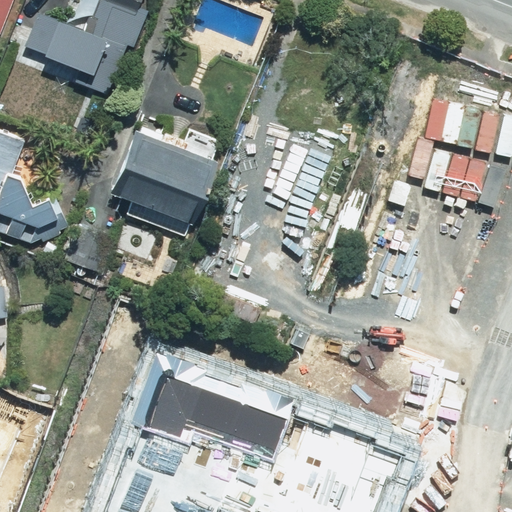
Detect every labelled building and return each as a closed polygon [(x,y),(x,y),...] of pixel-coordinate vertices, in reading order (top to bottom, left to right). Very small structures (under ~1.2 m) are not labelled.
[(12,0),(0,0),(0,31),(0,32),(12,0)] [(99,0),(90,27),(34,7),(20,45),(93,72),(104,41),(131,51),(147,7),(138,4),(139,0),(99,0)] [(443,128),(385,103),(358,166),(381,175),(372,196),(398,207),(400,203),(448,223),(486,135),(447,118),(443,128)] [(139,128),(133,126),(110,186),(109,188),(185,217),(191,202),(198,205),(210,175),(202,173),(206,163),(214,166),(216,159),(185,146),(188,138),(164,129),(163,133),(140,124),(139,128)] [(0,228),(32,239),(37,224),(57,214),(46,195),(33,201),(21,173),(23,164),(17,162),(24,135),(0,128),(0,228)] [(244,134),(223,185),(279,207),(277,214),(291,220),(294,213),(309,218),(328,168),(331,169),(341,144),(311,132),(301,156),(244,134)] [(506,228),(483,219),(470,251),(458,247),(449,270),(461,275),(443,319),(496,341),(506,318),(511,320),(511,226),(507,225),(506,228)] [(118,237),(77,220),(62,258),(103,274),(118,237)] [(394,511),(422,439),(156,341),(92,511),(394,511)]
